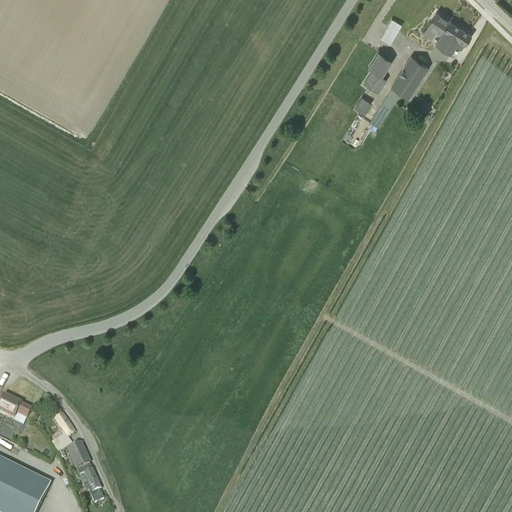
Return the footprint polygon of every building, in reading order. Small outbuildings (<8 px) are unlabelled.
[(440,34),(448,21),(436,13),(428,26),(428,27),(423,35),(430,40),(436,31),(440,34)] [(389,45),(401,26),(391,20),(380,39),(389,45)] [(464,46),(471,36),(450,22),(435,45),(451,55),(456,47),(461,51),(464,46)] [(363,83),(378,93),(386,80),(379,76),(389,61),(378,53),(369,67),(372,69),(363,83)] [(392,88),(401,94),(408,99),(428,69),(410,57),(391,87),(392,88)] [(392,88),(370,123),(376,127),(384,116),(386,117),(401,94),(392,88)] [(371,103),(361,97),(353,108),(364,115),(371,103)] [(20,406),(3,398),(0,403),(0,414),(13,420),(16,415),(26,420),(31,411),(20,406)] [(55,420),(63,433),(61,434),(62,436),(56,441),(56,440),(51,444),(57,453),(62,450),(63,451),(72,445),(68,439),(75,434),(62,415),(55,420)] [(92,470),(89,465),(89,464),(80,444),(67,451),(79,476),(83,474),(91,490),(88,491),(94,504),(103,500),(99,490),(101,489),(92,470)] [(0,511),(37,511),(49,487),(0,462),(0,511)]
